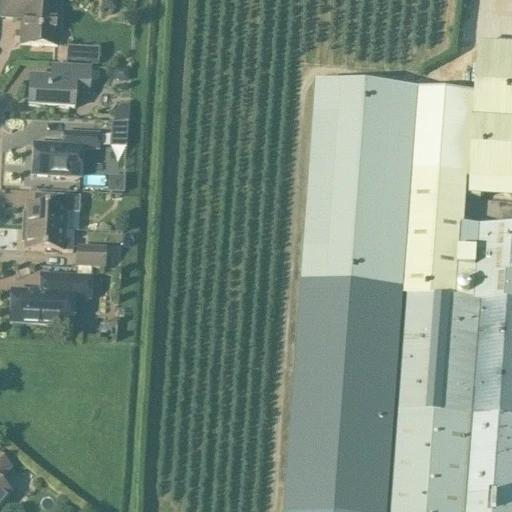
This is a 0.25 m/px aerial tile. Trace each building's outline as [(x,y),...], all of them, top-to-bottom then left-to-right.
[(59,0),(1,0),(0,20),(21,21),(20,48),(57,50),(59,0)] [(98,52),(67,50),(66,65),(97,67),(98,52)] [(470,198),(489,199),(511,200),(511,62),(479,60),(474,122),(471,184),(470,198)] [(29,80),(28,108),(74,110),(74,96),(89,97),(90,83),(91,69),(63,68),(62,81),(49,81),(29,80)] [(115,71),(114,78),(117,82),(127,82),(128,72),(115,71)] [(511,511),(511,231),(488,229),(488,230),(465,228),(468,177),(474,97),(419,93),(317,85),(301,290),(285,511),(511,511)] [(112,125),(111,149),(126,150),(127,125),(112,125)] [(80,182),(82,153),(99,154),(100,136),(62,134),(61,147),(33,145),(31,179),(80,182)] [(124,179),(108,179),(107,194),(124,195),(124,179)] [(23,215),(22,230),(65,233),(66,215),(79,216),(79,199),(55,197),(54,210),(25,208),(25,215),(23,215)] [(65,233),(22,230),(21,245),(24,245),(23,253),(72,255),(73,245),(65,244),(65,233)] [(75,250),(74,269),(74,271),(77,271),(91,272),(104,272),(106,251),(75,250)] [(10,294),(9,327),(73,330),(74,302),(90,302),(91,278),(90,278),(76,277),(39,276),(38,295),(10,294)] [(0,483),(11,471),(0,461),(0,507),(10,496),(0,486),(0,483)]
